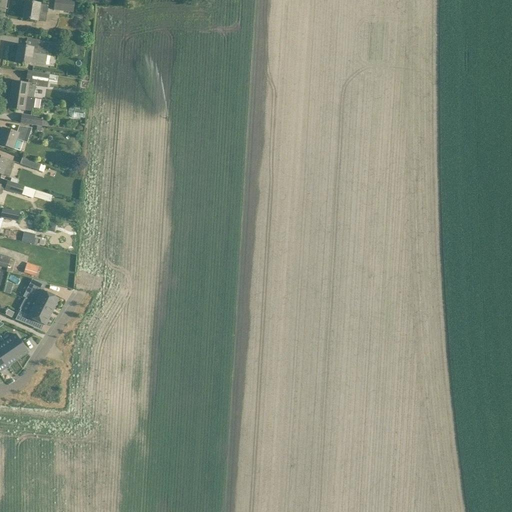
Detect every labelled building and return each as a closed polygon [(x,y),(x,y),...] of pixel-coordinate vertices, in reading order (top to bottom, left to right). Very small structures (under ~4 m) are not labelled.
[(54,0),(53,10),(73,12),(74,0),(54,0)] [(23,19),(33,20),(37,21),(38,13),(46,14),(48,6),(40,4),(35,3),(25,2),(23,19)] [(18,46),(16,62),(26,64),(30,65),(30,63),(45,66),(47,55),(48,47),(62,49),(63,44),(49,42),(33,40),(31,48),(29,47),(28,47),(18,46)] [(13,82),(11,95),(26,98),(34,99),(35,86),(36,85),(47,87),(48,82),(55,84),(56,77),(37,73),(35,81),(28,80),(27,84),(23,83),(13,82)] [(26,98),(11,95),(9,109),(19,110),(23,111),(24,110),(31,112),(31,108),(39,109),(41,100),(34,99),(26,98)] [(68,112),(68,113),(68,114),(69,114),(69,115),(70,116),(70,117),(71,117),(72,117),(72,118),(73,118),(74,118),(75,118),(76,118),(77,117),(85,118),(86,109),(73,107),(72,107),(71,107),(71,108),(70,108),(69,109),(69,110),(69,111),(68,111),(68,112)] [(21,123),(37,126),(42,126),(48,127),(50,120),(22,115),(21,123)] [(31,129),(29,128),(19,126),(17,133),(3,128),(0,136),(0,144),(7,147),(13,149),(16,140),(26,143),(31,129)] [(2,174),(9,177),(14,162),(0,157),(0,174),(2,175),(2,174)] [(20,164),(39,170),(38,172),(42,174),(43,172),(43,173),(46,166),(22,158),(20,164)] [(33,197),(50,202),(52,194),(36,190),(36,191),(24,187),(8,182),(5,189),(21,194),(33,198),(33,197)] [(0,228),(3,219),(18,221),(20,212),(0,208),(0,228)] [(24,232),(21,242),(37,246),(38,239),(34,238),(35,235),(24,232)] [(0,266),(7,269),(7,270),(12,272),(15,261),(10,260),(11,258),(0,254),(0,266)] [(27,263),(24,273),(36,277),(39,266),(27,263)] [(32,281),(23,297),(26,299),(32,302),(52,312),(59,299),(55,297),(56,295),(50,292),(49,294),(43,291),(46,284),(32,281)] [(6,283),(4,292),(10,294),(12,284),(6,283)] [(32,302),(27,313),(21,310),(15,320),(32,327),(35,320),(45,325),(52,312),(32,302)] [(4,342),(17,360),(28,352),(16,334),(4,342)] [(0,345),(0,355),(8,367),(17,360),(4,342),(0,345)]
